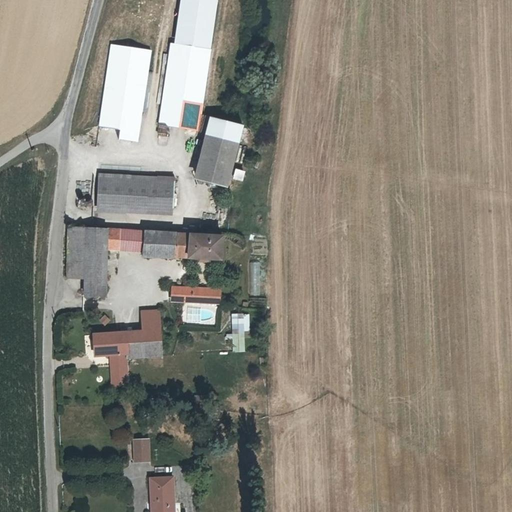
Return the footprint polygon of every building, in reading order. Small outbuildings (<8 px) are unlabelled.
[(209,49),(171,43),(156,135),(165,137),(166,127),(196,132),(209,49)] [(96,126),(117,130),(116,140),(133,143),(148,50),(111,44),(96,126)] [(236,145),(199,135),(189,181),(226,190),(236,145)] [(230,179),(241,182),(243,171),(232,169),(230,179)] [(172,178),(98,174),(95,208),(170,213),(172,178)] [(86,275),(86,226),(66,226),(66,274),(86,275)] [(121,248),(123,228),(86,226),(86,275),(87,294),(107,294),(108,247),(121,248)] [(121,248),(142,249),(143,229),(123,228),(121,248)] [(143,229),(142,249),(142,253),(221,259),(222,235),(143,229)] [(205,302),(205,286),(175,284),(174,300),(205,302)] [(220,303),(220,287),(205,286),(205,302),(220,303)] [(153,330),(168,329),(168,310),(152,309),(153,330)] [(244,350),(243,330),(250,330),(249,312),(230,313),(232,351),(244,350)] [(153,330),(129,329),(129,331),(130,351),(130,355),(168,354),(168,329),(153,330)] [(129,331),(98,332),(99,352),(114,352),(128,351),(130,351),(129,331)] [(128,351),(114,352),(114,367),(128,366),(128,351)] [(128,366),(114,367),(115,382),(129,381),(128,366)] [(145,464),(158,464),(157,444),(145,444),(145,464)] [(182,511),(182,481),(162,482),(161,511),(182,511)]
